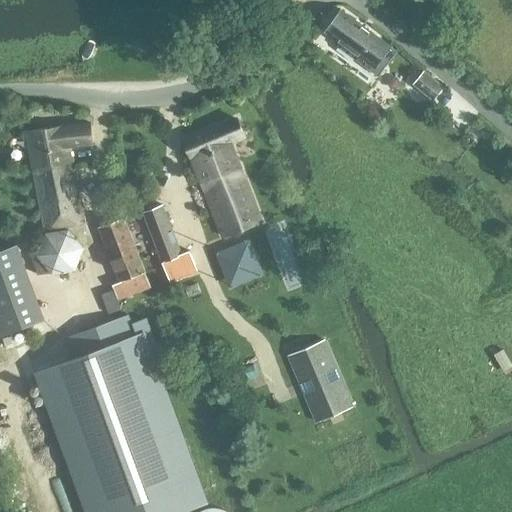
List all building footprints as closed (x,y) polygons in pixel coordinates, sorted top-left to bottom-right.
[(341,10),(326,32),(337,39),(326,54),(371,87),(383,69),(376,64),(390,46),(341,10)] [(443,87),(424,71),(413,84),(433,100),(443,87)] [(230,142),(244,136),(236,119),(184,140),(224,237),(261,222),(230,142)] [(71,146),(92,144),(90,123),(27,133),(45,230),(84,223),(71,146)] [(163,205),(144,212),(162,261),(182,254),(163,205)] [(119,299),(152,287),(125,219),(99,229),(120,281),(113,284),(119,299)] [(288,219),(269,224),(286,288),(306,283),(288,219)] [(231,287),(267,272),(252,235),(216,250),(231,287)] [(0,250),(0,335),(44,320),(16,244),(0,250)] [(182,254),(162,261),(170,281),(197,271),(190,251),(182,254)] [(39,373),(90,511),(179,511),(204,503),(152,361),(161,358),(151,331),(154,330),(149,318),(132,325),(128,316),(75,336),(82,357),(39,373)] [(317,421),(352,406),(324,340),(289,355),(317,421)]
